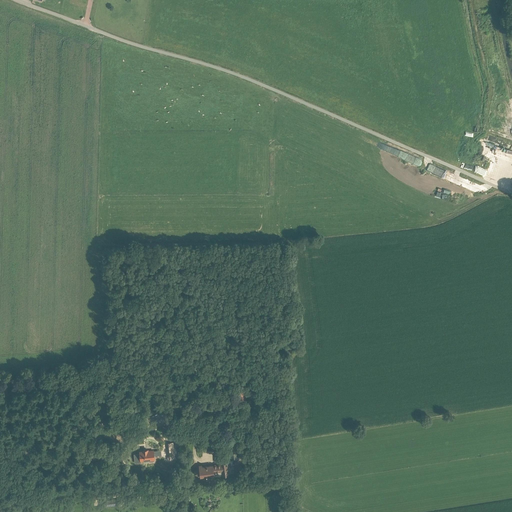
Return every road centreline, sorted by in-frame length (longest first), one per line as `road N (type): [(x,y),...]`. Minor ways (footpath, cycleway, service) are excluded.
road 1 (unclassified): [(511,192),(211,65),(18,0)]
road 2 (unknown): [(200,422),(198,370),(189,364),(0,385)]
road 3 (unknown): [(0,424),(61,398),(165,431)]
